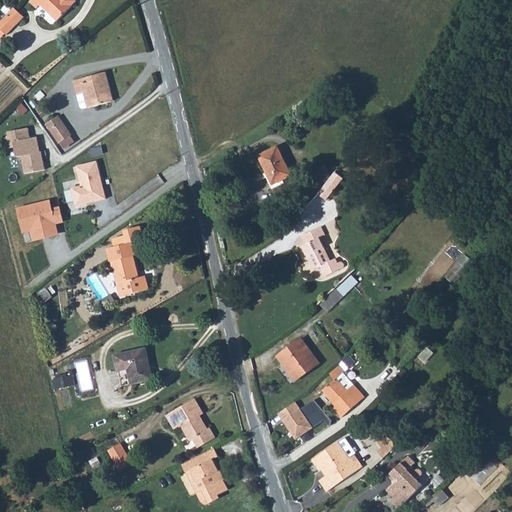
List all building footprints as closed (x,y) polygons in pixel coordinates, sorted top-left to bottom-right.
[(42,0),(36,6),(37,8),(41,5),(58,20),(76,1),(75,0),(42,0)] [(14,7),(0,22),(0,28),(8,35),(24,17),(14,7)] [(73,81),(77,95),(84,93),(88,107),(88,108),(113,101),(105,72),(73,81)] [(84,93),(77,95),(77,97),(80,107),(83,109),(88,107),(84,93)] [(58,115),(47,123),(60,143),(72,135),(58,115)] [(43,150),(42,150),(38,136),(32,137),(30,127),(9,131),(10,136),(6,137),(8,148),(16,146),(18,156),(22,155),(26,173),(46,169),(43,150)] [(404,139),(411,144),(417,135),(411,131),(404,139)] [(417,135),(411,144),(423,153),(429,144),(417,135)] [(429,144),(423,153),(428,157),(434,147),(429,144)] [(278,146),(259,155),(274,185),(293,176),(278,146)] [(108,198),(98,160),(77,165),(82,184),(72,187),(77,205),(108,198)] [(337,172),(319,193),(327,200),(345,179),(337,172)] [(52,207),(49,199),(16,207),(22,232),(29,231),(31,241),(58,234),(55,224),(63,222),(59,206),(52,207)] [(321,226),(302,236),(305,244),(302,246),(313,270),(320,267),(324,276),(342,268),(343,267),(343,266),(343,265),(342,264),(342,263),(340,263),(339,263),(337,264),(335,259),(330,261),(319,238),(325,235),(321,226)] [(141,228),(125,233),(128,243),(107,249),(110,262),(112,261),(119,291),(128,288),(130,294),(149,289),(145,276),(140,278),(134,256),(138,255),(135,244),(145,241),(141,228)] [(128,288),(119,291),(121,297),(130,294),(128,288)] [(336,290),(321,306),(327,312),(343,297),(336,290)] [(277,357),(282,364),(285,363),(297,380),(319,364),(302,339),(277,357)] [(146,348),(115,356),(121,386),(153,379),(146,348)] [(285,363),(282,364),(295,382),(297,380),(285,363)] [(335,380),(323,391),(333,403),(331,404),(342,417),(364,397),(342,373),(344,371),(338,365),(328,373),(335,380)] [(57,378),(52,379),(54,388),(75,385),(73,375),(67,376),(66,373),(56,374),(57,378)] [(297,401),(280,413),(287,424),(298,440),(330,416),(316,398),(302,408),(297,401)] [(182,426),(184,430),(200,421),(198,417),(200,416),(203,414),(195,399),(167,415),(175,430),(182,426)] [(200,421),(184,430),(190,440),(193,439),(195,441),(211,431),(209,427),(207,428),(202,420),(200,421)] [(211,431),(195,441),(199,448),(215,439),(211,431)] [(391,440),(377,452),(383,459),(396,446),(391,440)] [(325,477),(320,480),(328,492),(362,468),(353,455),(348,459),(344,453),(345,452),(339,442),(313,460),(321,471),(323,469),(327,475),(325,477)] [(109,450),(114,460),(116,463),(127,457),(120,444),(109,450)] [(213,448),(183,463),(187,472),(190,470),(196,481),(191,484),(200,501),(201,503),(203,504),(205,504),(206,504),(208,503),(215,500),(216,495),(228,490),(212,459),(218,456),(213,448)] [(351,448),(345,452),(344,453),(348,459),(353,455),(356,454),(353,448),(351,448)] [(393,497),(390,500),(398,508),(423,484),(418,478),(422,474),(423,470),(421,468),(417,468),(415,470),(411,466),(415,462),(408,455),(394,469),(400,475),(395,481),(386,490),(393,497)] [(114,460),(109,462),(114,470),(130,461),(127,457),(116,463),(114,460)] [(130,461),(114,470),(115,472),(119,470),(131,464),(130,461)] [(187,472),(183,463),(181,464),(191,484),(196,481),(190,470),(187,472)] [(394,469),(388,475),(395,481),(400,475),(394,469)] [(441,490),(415,511),(432,511),(448,498),(441,490)]
